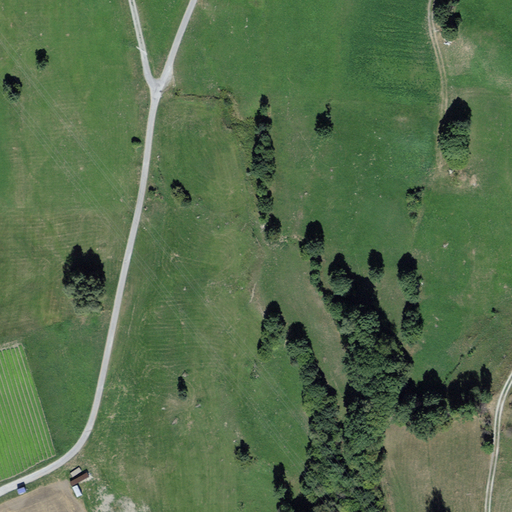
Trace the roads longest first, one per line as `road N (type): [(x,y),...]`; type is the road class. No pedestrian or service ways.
road 1 (track): [(141,0),(154,89),(137,209),(87,430),(65,459),(0,488)]
road 2 (track): [(511,371),(497,397),(486,511)]
